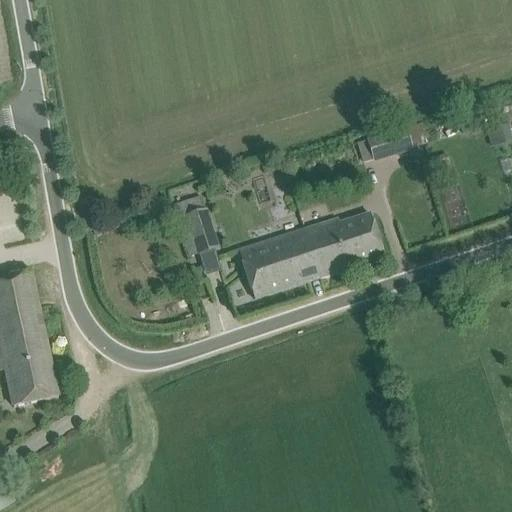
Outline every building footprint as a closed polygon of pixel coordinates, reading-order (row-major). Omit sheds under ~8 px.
[(482,116),(459,123),(464,137),(486,130),(482,116)] [(500,127),(486,130),(491,148),(504,145),(511,142),(511,141),(507,125),(500,127)] [(407,130),(396,133),(402,151),(412,148),(407,130)] [(369,142),(358,145),(364,163),(374,160),(369,142)] [(447,156),(435,160),(438,171),(451,167),(447,156)] [(218,250),(206,212),(201,198),(173,207),(179,225),(188,222),(192,235),(184,237),(190,258),(198,255),(199,256),(218,250)] [(322,279),(385,259),(370,212),(307,232),(322,279)] [(255,301),(322,279),(307,232),(239,253),(255,301)] [(22,276),(0,281),(0,371),(7,369),(10,388),(2,390),(5,402),(24,399),(28,422),(54,416),(22,276)] [(0,488),(0,511),(15,503),(5,486),(0,488)]
